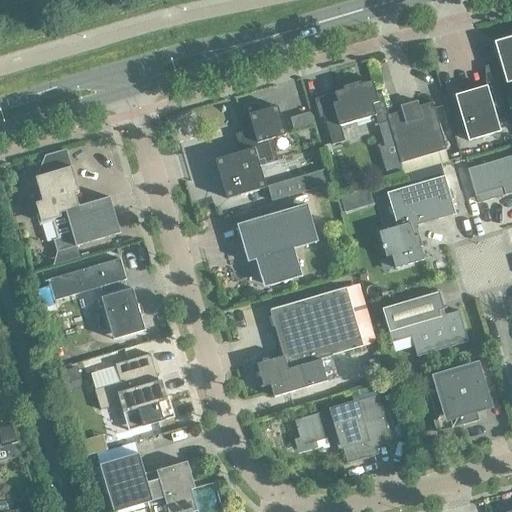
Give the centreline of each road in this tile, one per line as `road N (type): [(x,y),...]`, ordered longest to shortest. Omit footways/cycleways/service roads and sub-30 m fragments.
road 1 (residential): [(511,463),(348,510),(282,502),(234,437),(131,94)]
road 2 (tertiary): [(260,41),(398,0)]
road 3 (tertiary): [(131,94),(260,41)]
road 4 (tertiary): [(260,41),(125,71)]
road 5 (tertiary): [(0,132),(131,94)]
road 6 (tertiary): [(125,71),(0,107)]
